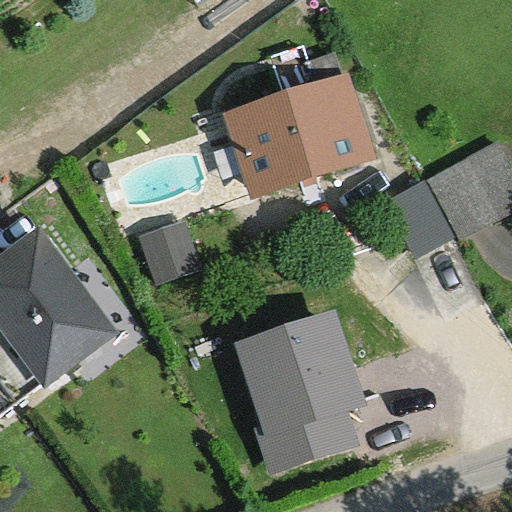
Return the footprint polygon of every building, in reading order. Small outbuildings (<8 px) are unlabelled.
[(258,190),(368,157),(335,49),(310,56),(320,90),(236,116),(258,190)] [(461,228),(511,201),(511,163),(496,135),(430,171),(461,228)] [(420,255),(455,237),(426,185),(392,203),(420,255)] [(0,298),(6,307),(0,311),(0,362),(18,387),(113,318),(42,221),(0,252),(0,298)] [(152,244),(165,281),(198,271),(185,234),(152,244)] [(236,344),(263,426),(255,428),(271,475),(362,446),(351,411),(370,404),(339,310),(236,344)] [(0,400),(18,387),(0,362),(0,400)]
